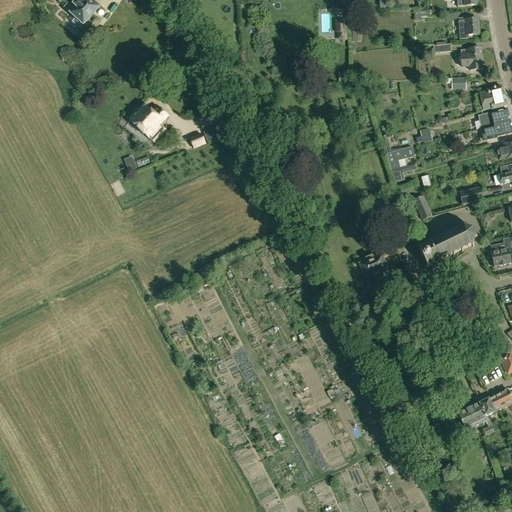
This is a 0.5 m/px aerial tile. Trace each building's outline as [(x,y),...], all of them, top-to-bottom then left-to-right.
[(97,21),(92,17),(100,8),(90,0),(78,0),(74,5),(70,2),(65,8),(71,14),(75,18),(72,23),(80,30),(85,25),(89,30),(97,21)] [(414,12),(415,22),(422,21),(422,20),(426,20),(426,16),(422,16),(422,11),(414,12)] [(467,20),(466,18),(459,19),(461,40),(468,39),(468,36),(480,35),(478,19),(467,20)] [(338,41),(347,41),(347,20),(335,21),(335,33),(338,33),(338,41)] [(352,32),(352,42),(362,42),(362,32),(352,32)] [(436,44),(437,46),(434,46),(435,54),(452,52),(451,45),(447,45),(447,43),(436,44)] [(481,49),(469,50),(461,51),(462,56),(461,56),(462,68),(470,67),(470,71),(482,70),(481,49)] [(220,58),(222,67),(240,64),(238,55),(220,58)] [(339,83),(349,82),(349,71),(338,72),(339,83)] [(466,90),(466,87),(465,78),(451,79),(445,80),(445,85),(452,85),(452,91),(466,90)] [(487,92),(479,94),(481,103),(484,112),(492,110),(492,111),(507,107),(504,97),(502,88),(495,89),(495,88),(494,89),(487,91),(487,92)] [(158,126),(167,116),(157,106),(151,112),(144,105),(130,120),(150,138),(160,127),(158,126)] [(492,113),(485,115),(478,117),(481,129),(481,130),(511,122),(511,121),(510,121),(509,115),(508,110),(503,111),(503,112),(492,115),(492,113)] [(511,129),(511,127),(511,122),(481,130),(481,129),(480,129),(483,142),(498,138),(511,134),(511,130),(511,129)] [(233,132),(230,123),(208,131),(212,140),(226,134),(233,132)] [(433,142),(430,129),(420,132),(423,144),(433,142)] [(207,146),(202,134),(190,139),(195,150),(207,146)] [(382,137),(387,153),(392,152),(393,153),(402,150),(401,148),(391,151),(387,136),(382,137)] [(511,158),(511,140),(503,142),(504,146),(496,148),(495,148),(496,154),(497,154),(498,157),(497,158),(498,161),(507,159),(511,158)] [(401,167),(400,161),(414,158),(411,147),(402,150),(393,153),(392,152),(387,153),(387,154),(391,170),(400,167),(401,167)] [(511,165),(500,168),(502,176),(499,177),(501,185),(511,182),(511,165)] [(404,180),(400,167),(391,170),(394,183),(404,180)] [(481,188),(460,193),(463,206),(484,201),(481,188)] [(423,221),(433,217),(424,197),(414,201),(423,221)] [(437,263),(437,264),(438,263),(438,262),(445,259),(445,260),(447,260),(446,258),(453,255),(454,257),(455,256),(454,255),(461,251),(462,253),(464,252),(463,250),(472,246),(474,247),(474,246),(473,244),(475,238),(477,237),(477,236),(476,237),(472,230),(474,229),(473,228),(472,229),(465,227),(464,224),(462,225),(463,227),(454,232),(453,230),(452,230),(453,232),(445,236),(444,234),(443,234),(444,236),(437,240),(436,238),(435,238),(436,240),(429,243),(428,242),(426,242),(427,244),(420,248),(419,246),(418,246),(429,269),(430,268),(429,267),(437,263)] [(508,249),(506,244),(491,247),(492,253),(495,268),(511,264),(508,249)] [(390,256),(386,250),(358,263),(359,264),(354,267),(358,274),(362,272),(367,282),(387,272),(382,260),(390,256)] [(511,372),(511,351),(511,352),(500,357),(508,375),(511,372)] [(508,390),(495,396),(501,410),(511,404),(511,396),(508,390)] [(495,396),(480,404),(486,417),(501,410),(495,396)] [(480,404),(458,414),(466,431),(488,420),(486,417),(480,404)] [(486,422),(489,428),(483,431),(486,437),(494,433),(491,427),(492,427),(489,421),(486,422)]
